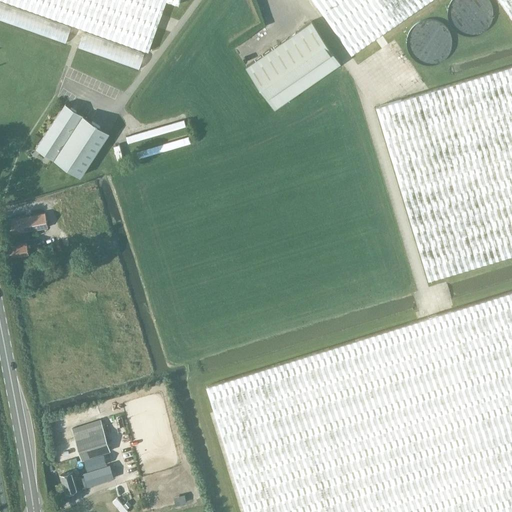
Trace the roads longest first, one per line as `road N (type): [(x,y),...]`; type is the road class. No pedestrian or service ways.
road 1 (unknown): [(306,0),(364,94),(418,289)]
road 2 (primary): [(33,511),(0,323)]
